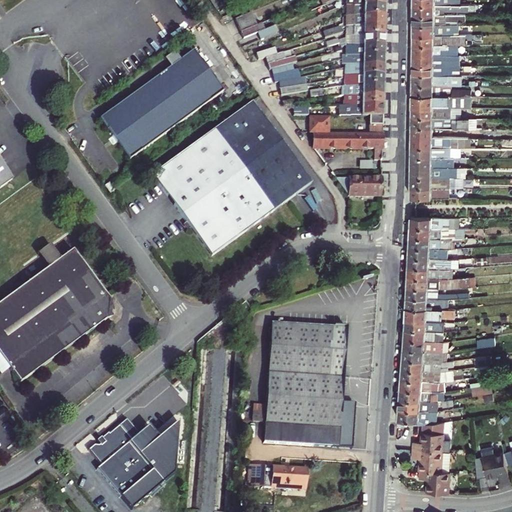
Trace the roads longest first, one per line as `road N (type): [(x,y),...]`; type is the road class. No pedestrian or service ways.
road 1 (residential): [(191,329),(42,123),(31,90),(33,55)]
road 2 (secondary): [(393,252),(399,0)]
road 3 (secondary): [(377,499),(393,252)]
road 4 (secondary): [(0,480),(191,329)]
road 5 (secondary): [(191,329),(291,255),(393,252)]
road 6 (unknown): [(384,397),(365,396),(355,312),(267,312)]
road 7 (residential): [(511,497),(469,505),(377,499)]
